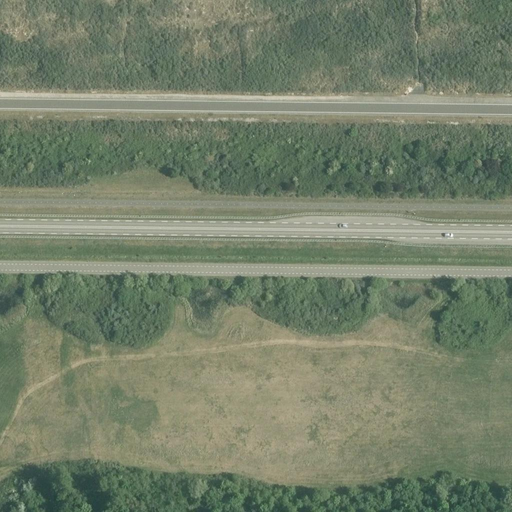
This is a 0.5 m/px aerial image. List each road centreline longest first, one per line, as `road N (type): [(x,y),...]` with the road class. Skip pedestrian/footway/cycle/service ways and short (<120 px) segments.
road 1 (primary): [(511,230),(0,222)]
road 2 (tertiary): [(0,267),(511,274)]
road 3 (unclassified): [(0,103),(511,110)]
